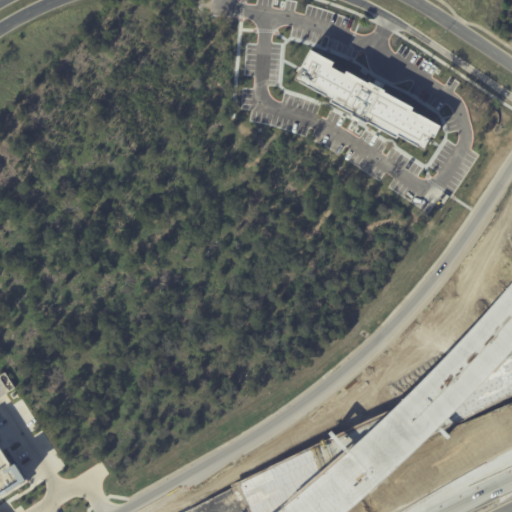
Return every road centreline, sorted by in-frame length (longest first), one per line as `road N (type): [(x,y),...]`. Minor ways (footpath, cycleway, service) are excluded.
road 1 (residential): [(0,29),(57,0),(357,2),(511,97)]
road 2 (secondary): [(511,165),(454,251),(385,330),(307,399),(123,511)]
road 3 (motorway): [(511,295),(439,376),(291,511)]
road 4 (motorway): [(511,373),(273,488)]
road 5 (motorway): [(326,511),(511,330)]
